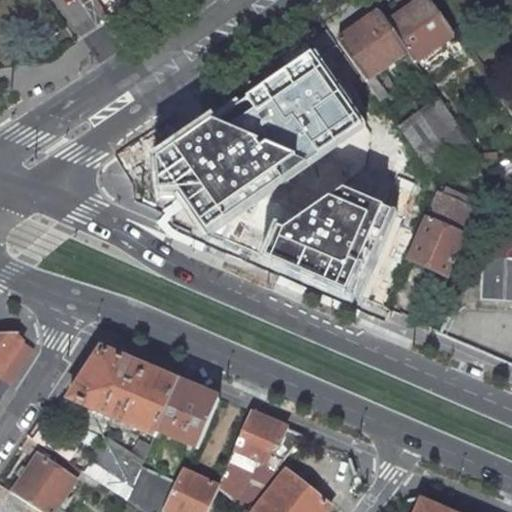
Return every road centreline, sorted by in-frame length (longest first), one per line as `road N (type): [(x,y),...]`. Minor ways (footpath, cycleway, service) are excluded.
road 1 (primary): [(511,409),(168,261),(83,209),(26,188)]
road 2 (primary): [(63,293),(406,434)]
road 3 (tertiary): [(140,91),(268,0)]
road 4 (tertiary): [(26,188),(127,124),(140,91)]
road 5 (residential): [(63,293),(56,341),(0,428)]
road 6 (tertiary): [(140,91),(72,103),(0,143)]
